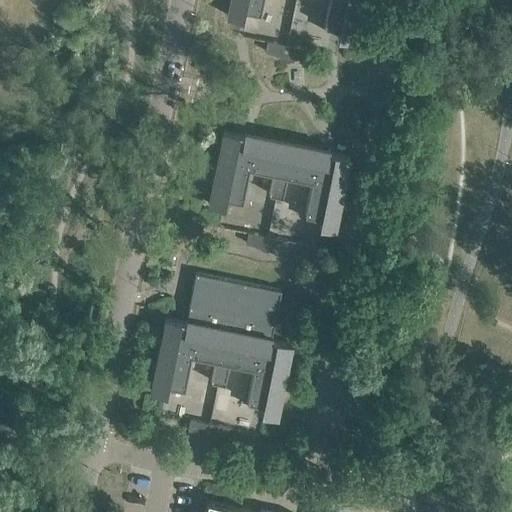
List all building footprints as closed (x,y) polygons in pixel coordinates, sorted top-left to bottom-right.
[(229,0),(227,15),(242,18),(243,10),(259,13),(261,0),(328,0),(323,26),(339,29),(337,38),(353,41),(361,0),(229,0)] [(306,48),(267,40),(265,50),(284,58),(304,59),(306,48)] [(223,130),(212,183),(208,202),(224,206),(225,197),(242,200),(249,167),(272,172),(268,193),(282,196),(287,175),(311,180),(305,213),(321,217),(319,225),(335,228),(350,156),(329,152),(330,149),(319,147),(254,133),(244,131),(244,134),(223,130)] [(287,240),(248,231),(246,242),(265,249),(285,250),(287,240)] [(270,328),(274,325),(281,289),(196,272),(188,308),(191,309),(189,318),(186,318),(186,321),(165,317),(150,390),(166,393),(167,384),(184,387),(191,354),(215,359),(211,380),(225,383),(229,362),(253,367),(247,400),(263,403),(261,412),(276,415),(291,343),(271,339),(271,335),(269,335),(270,328)] [(188,429),(207,436),(227,437),(229,425),(190,419),(188,429)] [(216,457),(265,474),(268,465),(218,449),(216,457)] [(270,511),(267,511),(266,511),(260,511),(251,510),(251,508),(207,499),(204,511),(270,511)]
